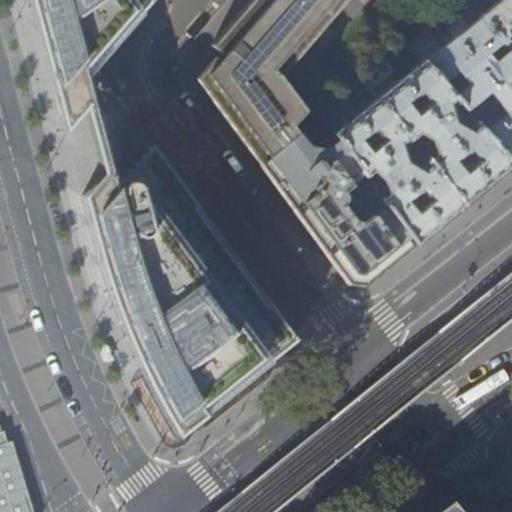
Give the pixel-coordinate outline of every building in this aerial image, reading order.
[(151,143),(114,183),(103,183),(91,136),(83,107),(93,96),(89,73),(134,23),(153,0),(29,0),(37,29),(51,81),(64,129),(73,124),(77,143),(85,179),(82,193),(92,232),(100,260),(105,275),(111,296),(121,324),(130,345),(139,362),(163,410),(176,435),(204,413),(264,365),(296,338),(292,333),(267,298),(242,265),(215,229),(184,188),(158,152),(151,143)] [(252,154),(259,164),(296,135),(296,134),(289,126),(299,119),(273,85),(347,0),(250,0),(245,7),(225,30),(210,47),(221,57),(201,81),(211,95),(235,128),(254,152),(252,154)] [(468,0),(482,16),(501,40),(511,31),(511,45),(508,49),(511,53),(511,0),(500,0),(495,4),(492,0),(468,0)] [(486,53),(501,40),(482,16),(425,62),(458,101),(465,109),(489,91),(507,113),(484,132),(511,164),(511,53),(508,49),(492,62),(486,53)] [(409,43),(421,57),(432,48),(420,33),(409,43)] [(427,142),(429,151),(434,150),(435,155),(428,160),(463,204),(481,189),(511,164),(484,132),(476,121),(468,127),(457,120),(452,107),(458,101),(425,62),(424,60),(377,98),(411,140),(418,134),(432,141),(427,142)] [(406,156),(403,146),(411,140),(377,98),(333,134),(363,174),(365,177),(373,171),(384,180),(389,193),(382,199),(383,201),(388,207),(415,243),(437,226),(463,204),(428,160),(420,167),(411,162),(414,159),(410,153),(406,156)] [(408,249),(415,243),(388,207),(375,217),(374,215),(361,225),(359,221),(356,223),(346,210),(350,207),(352,203),(352,191),(351,191),(348,188),(351,185),(350,183),(363,174),(333,134),(326,132),(317,131),(306,132),(296,135),(259,164),(302,222),(348,283),(363,285),(387,266),(408,249)] [(0,511),(31,511),(10,444),(6,446),(2,434),(0,434),(0,511)]
